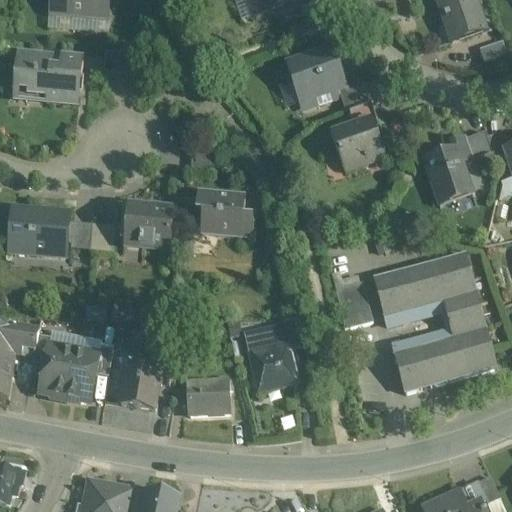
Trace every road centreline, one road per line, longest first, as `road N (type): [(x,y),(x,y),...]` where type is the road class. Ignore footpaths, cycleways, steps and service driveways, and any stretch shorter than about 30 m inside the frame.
road 1 (tertiary): [(511,427),(424,459),(347,471),(264,473),(69,443)]
road 2 (residential): [(511,96),(424,81),(364,31),(343,0)]
road 3 (residential): [(110,145),(76,173),(0,161)]
